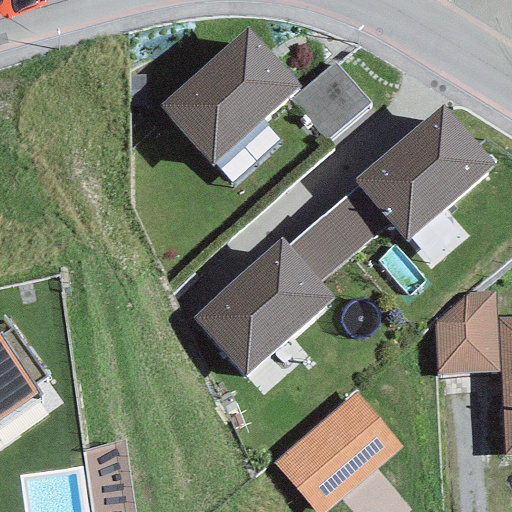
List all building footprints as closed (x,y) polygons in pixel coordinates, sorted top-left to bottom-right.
[(248,28),(159,106),(211,165),(300,86),(248,28)] [(334,64),(289,101),(323,141),(368,104),(334,64)] [(496,167),(443,105),(354,181),(358,185),(389,222),(407,243),(496,167)] [(389,222),(358,185),(286,247),(318,285),(389,222)] [(286,247),(280,239),(193,312),(246,375),(333,302),(318,285),(286,247)] [(466,291),(434,325),(436,377),(497,373),(493,290),(466,291)] [(511,316),(498,317),(503,455),(511,454),(511,316)] [(0,342),(0,422),(38,398),(0,342)] [(355,397),(274,465),(313,511),(325,511),(400,450),(355,397)] [(370,511),(408,511),(393,493),(370,511)]
